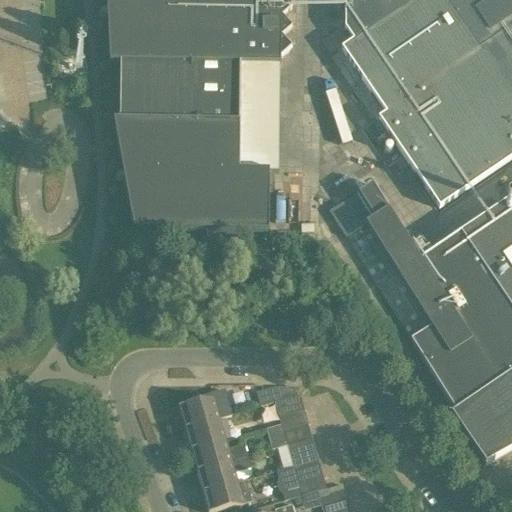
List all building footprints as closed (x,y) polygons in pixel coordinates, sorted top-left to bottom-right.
[(106,0),(110,66),(121,66),(120,124),(114,124),(135,233),(269,234),(270,174),(240,173),(241,67),(281,67),(281,59),(282,59),(292,50),(282,39),(292,30),(283,19),(293,10),(283,0),(106,0)] [(511,0),(343,0),(343,31),(353,43),(344,49),(387,113),(379,118),(402,154),(432,196),(439,207),(511,157),(511,0)] [(511,200),(422,261),(372,186),(358,196),(375,220),(348,239),(417,340),(415,341),(462,410),(458,413),(492,464),(511,450),(511,200)] [(346,240),(348,239),(375,220),(358,196),(329,214),(346,240)] [(278,389),(280,401),(295,399),(294,389),(278,389)] [(215,422),(228,418),(222,397),(174,410),(180,432),(215,422)] [(300,399),(273,402),(278,418),(303,410),(300,399)] [(303,410),(278,418),(280,427),(282,432),(307,424),(303,410)] [(221,443),(215,422),(180,432),(186,453),(221,443)] [(307,424),(282,432),(286,446),(311,439),(307,424)] [(311,439),(286,446),(289,458),(314,450),(311,439)] [(192,474),(247,459),(243,445),(223,451),(221,443),(186,453),(192,474)] [(314,450),(289,458),(292,469),(293,472),(318,464),(314,450)] [(233,486),(233,484),(230,474),(250,468),(247,459),(192,474),(198,496),(233,486)] [(318,464),(293,472),(297,486),(322,479),(318,464)] [(292,469),(276,473),(284,503),(301,498),(297,486),(293,472),(292,469)] [(322,479),(297,486),(301,498),(301,499),(326,492),(322,479)] [(233,486),(198,496),(202,511),(222,511),(250,504),(244,481),(233,484),(233,486)] [(316,511),(319,511),(343,506),(339,492),(313,499),(316,511)]
